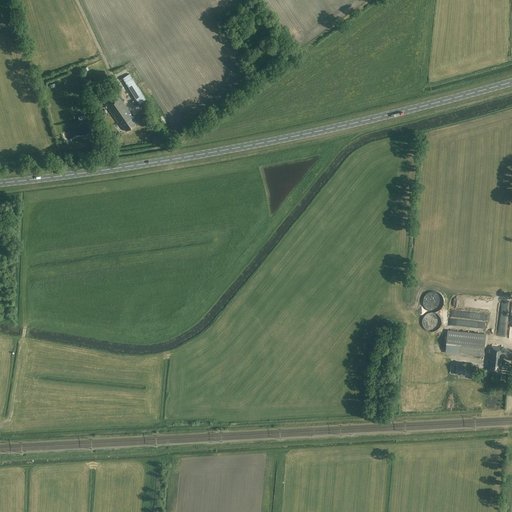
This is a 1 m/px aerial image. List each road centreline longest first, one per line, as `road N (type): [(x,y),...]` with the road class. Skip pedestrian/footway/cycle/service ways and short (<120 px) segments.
road 1 (primary): [(0,183),(246,147),(511,82)]
road 2 (track): [(0,163),(164,147),(370,0)]
